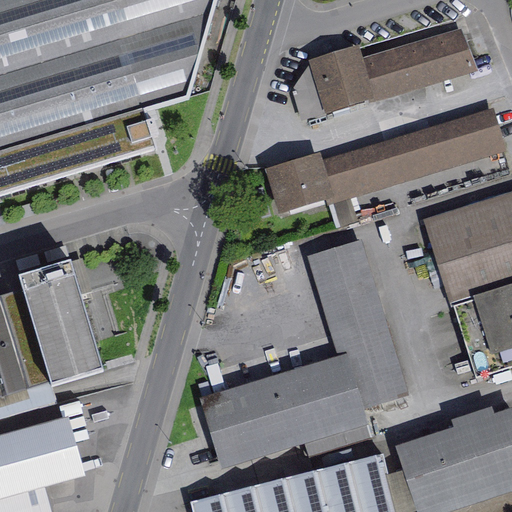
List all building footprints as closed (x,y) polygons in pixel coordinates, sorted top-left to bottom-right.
[(0,0),(0,204),(158,156),(146,113),(191,99),(219,0),(0,0)] [(473,75),(460,35),(364,65),(360,50),(310,66),(327,119),(473,75)] [(322,157),(264,174),(279,222),(503,154),(492,118),(325,168),(322,157)] [(511,199),(426,226),(478,378),(511,368),(511,199)] [(311,259),(342,354),(361,410),(410,394),(360,243),(311,259)] [(18,299),(0,304),(0,396),(97,368),(67,269),(14,285),(18,299)] [(366,426),(361,410),(342,354),(202,400),(226,472),(366,426)] [(449,511),(511,490),(511,408),(397,448),(418,511),(449,511)] [(70,417),(0,436),(0,511),(50,511),(45,493),(88,481),(70,417)] [(395,511),(381,457),(190,506),(191,511),(395,511)]
